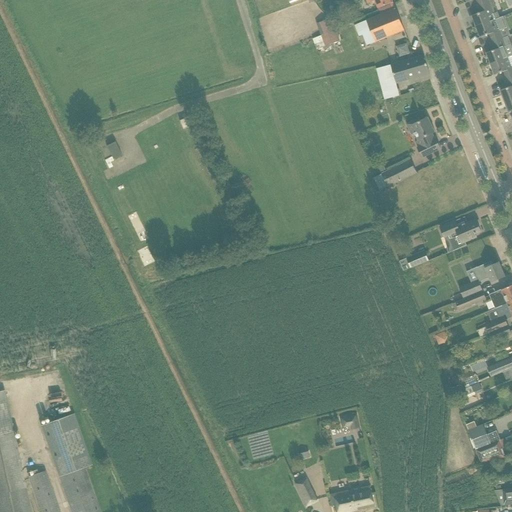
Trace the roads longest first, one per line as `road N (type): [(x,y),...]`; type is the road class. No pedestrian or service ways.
road 1 (secondary): [(500,192),(425,0)]
road 2 (residential): [(511,180),(443,0)]
